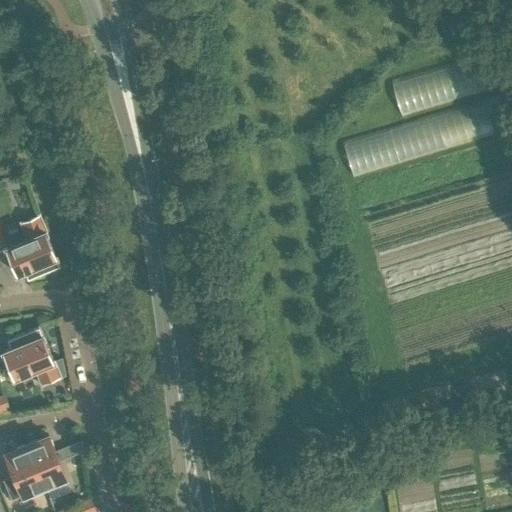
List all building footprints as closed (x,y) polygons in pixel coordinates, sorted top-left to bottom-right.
[(16,272),(24,269),(47,260),(51,269),(60,265),(56,256),(39,214),(21,221),(28,237),(6,247),(9,254),(8,258),(10,262),(13,265),(16,272)] [(43,334),(39,325),(30,329),(34,338),(3,351),(6,358),(6,362),(7,366),(10,369),(13,377),(36,367),(42,383),(68,373),(64,356),(54,360),(43,334)] [(3,394),(0,395),(0,410),(9,406),(3,394)] [(49,434),(27,443),(45,486),(67,477),(49,434)] [(14,474),(3,479),(11,498),(22,494),(23,495),(45,486),(27,443),(5,452),(14,474)] [(90,499),(68,508),(70,511),(91,511),(95,511),(90,499)]
